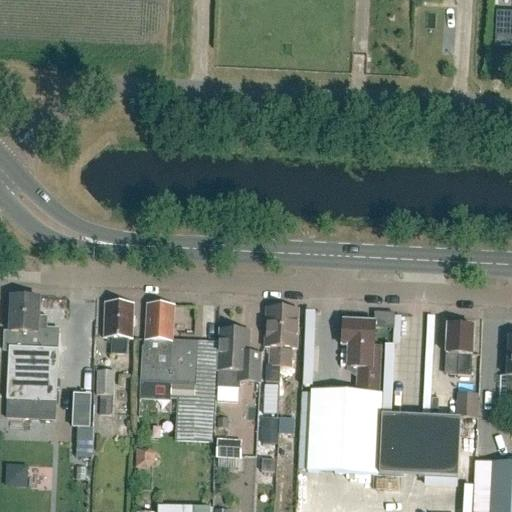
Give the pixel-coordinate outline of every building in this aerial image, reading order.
[(511,14),(497,14),(495,48),(511,49),(511,14)] [(4,350),(9,350),(9,351),(57,352),(58,331),(38,331),(38,300),(11,299),(10,334),(4,333),(4,350)] [(120,307),(120,305),(108,305),(108,306),(105,306),(103,340),(111,340),(111,357),(126,358),(127,341),(131,341),(132,307),(120,307)] [(142,349),(140,387),(165,388),(165,401),(171,402),(178,402),(176,443),(212,445),(217,345),(193,344),(172,343),(173,309),(162,308),(159,306),(153,305),(151,308),(147,308),(146,342),(145,349),(142,349)] [(280,368),(282,311),(266,310),(264,349),(270,349),(269,368),(266,367),(265,384),(279,385),(280,368)] [(282,311),(280,368),(290,369),(291,351),(296,351),(298,312),(282,311)] [(374,324),(374,329),(393,330),(394,315),(374,314),(374,324)] [(359,398),(377,398),(379,350),(373,350),(374,324),(343,323),(342,348),(348,349),(347,370),(360,370),(359,398)] [(445,331),(444,341),(447,341),(446,355),(458,356),(457,371),(457,378),(470,378),(471,357),(472,357),(473,329),(448,327),(448,331),(445,331)] [(260,384),(261,356),(249,356),(250,334),(219,332),(217,389),(218,389),(237,389),(237,383),(260,384)] [(58,352),(57,352),(9,351),(7,420),(55,422),(58,352)] [(446,355),(445,370),(457,371),(458,356),(446,355)] [(114,397),(115,373),(97,373),(95,397),(99,397),(98,416),(111,417),(112,397),(114,397)] [(511,377),(506,377),(501,377),(499,403),(511,403),(511,377)] [(140,387),(140,403),(171,404),(171,402),(165,401),(165,388),(140,387)] [(265,387),(263,415),(277,416),(278,388),(265,387)] [(218,389),(217,404),(238,405),(238,390),(237,389),(218,389)] [(476,420),(477,396),(458,395),(457,419),(476,420)] [(381,399),(377,398),(359,398),(310,396),(307,475),(458,481),(461,421),(380,418),(381,399)] [(74,397),(73,431),(77,431),(90,431),(91,398),(74,397)] [(278,434),(293,434),(294,419),(278,419),(278,434)] [(277,446),(278,422),(264,421),(262,445),(277,446)] [(218,422),(218,431),(228,432),(228,422),(218,422)] [(90,431),(77,431),(76,461),(92,461),(93,431),(90,431)] [(241,461),(242,443),(216,442),(215,460),(241,461)] [(137,452),(137,470),(149,470),(154,465),(154,458),(150,452),(137,452)] [(274,475),(275,462),(262,461),(261,474),(274,475)] [(511,511),(511,466),(495,466),(492,511),(511,511)] [(5,490),(27,491),(29,469),(6,468),(5,490)]
